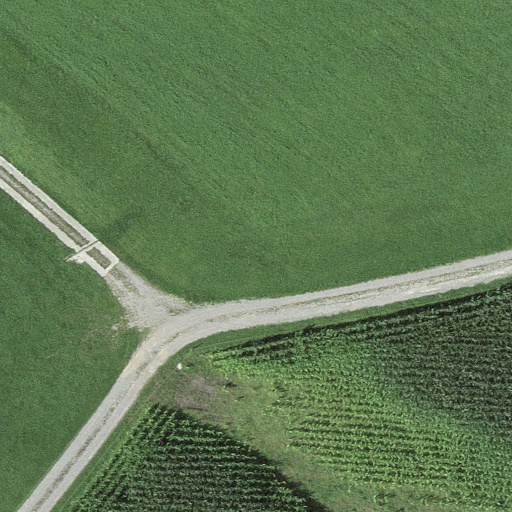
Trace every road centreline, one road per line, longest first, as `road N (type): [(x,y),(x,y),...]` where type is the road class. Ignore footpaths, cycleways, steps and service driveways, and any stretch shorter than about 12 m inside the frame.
road 1 (track): [(0,183),(172,329),(511,268)]
road 2 (track): [(37,511),(101,436),(172,329)]
